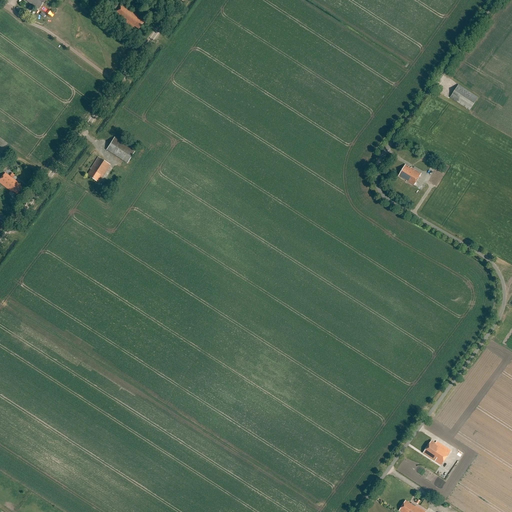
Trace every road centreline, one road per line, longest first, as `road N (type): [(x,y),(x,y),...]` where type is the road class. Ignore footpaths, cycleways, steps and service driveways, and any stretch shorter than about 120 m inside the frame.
road 1 (unclassified): [(356,511),(504,309),(499,267),(382,192),(375,175),(383,149),(494,0)]
road 2 (unclassified): [(0,242),(179,0)]
